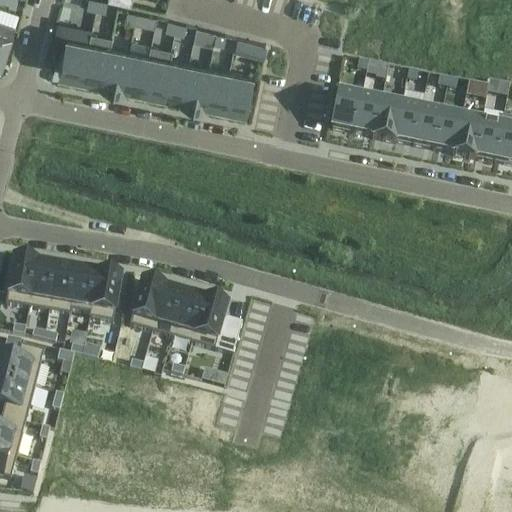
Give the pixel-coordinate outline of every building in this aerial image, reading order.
[(94,0),(87,0),(85,10),(95,12),(97,1),(94,0)] [(97,1),(95,12),(105,14),(107,2),(106,2),(97,1)] [(138,11),(136,22),(142,24),(145,13),(138,11)] [(126,13),(124,24),(134,26),(136,15),(126,13)] [(0,69),(15,26),(0,21),(0,69)] [(167,21),(164,32),(174,35),(176,24),(167,21)] [(176,24),(174,35),(183,37),(186,26),(176,24)] [(196,29),(193,44),(213,48),(213,45),(216,34),(196,29)] [(88,42),(80,81),(97,85),(97,86),(102,87),(110,46),(112,39),(101,36),(89,34),(88,42)] [(216,34),(213,45),(223,47),(225,36),(216,34)] [(57,35),(55,42),(63,44),(60,57),(56,76),(80,81),(88,42),(57,35)] [(110,46),(102,87),(121,91),(129,50),(120,48),(110,46)] [(148,54),(140,94),(162,98),(170,59),(172,51),(160,48),(149,46),(148,54)] [(129,50),(121,91),(124,92),(124,90),(140,94),(148,54),(139,52),(129,50)] [(170,59),(162,98),(178,101),(177,103),(180,103),(189,62),(179,60),(170,59)] [(358,61),(355,72),(366,74),(368,64),(358,61)] [(189,62),(180,103),(201,108),(209,66),(199,64),(189,62)] [(368,64),(366,76),(386,79),(388,68),(368,64)] [(209,66),(201,108),(204,108),(204,107),(221,110),(228,70),(219,68),(209,66)] [(228,70),(221,110),(245,115),(249,95),(253,75),(228,70)] [(407,72),(405,83),(415,85),(417,75),(407,72)] [(438,78),(436,89),(445,91),(448,80),(438,78)] [(448,80),(445,91),(455,93),(457,81),(448,80)] [(488,88),(486,95),(506,99),(509,86),(489,82),(488,88)] [(468,84),(465,98),(485,102),(487,88),(468,84)] [(337,92),(329,132),(353,137),(361,97),(349,95),(337,92)] [(361,97),(353,137),(369,140),(369,142),(372,142),(381,101),(371,99),(361,97)] [(381,101),(372,142),(393,147),(401,105),(391,103),(381,101)] [(401,105),(393,147),(396,147),(396,146),(412,149),(421,109),(411,107),(401,105)] [(421,109),(412,149),(432,153),(441,114),(431,112),(421,109)] [(441,114),(432,153),(450,157),(449,158),(453,159),(461,118),(451,116),(441,114)] [(461,118),(453,159),(473,163),(481,122),(471,120),(461,118)] [(481,122),(473,163),(476,164),(476,162),(493,166),(503,118),(502,118),(500,126),(491,124),(481,122)] [(511,119),(503,118),(493,166),(511,169),(511,119)] [(13,261),(5,306),(29,310),(36,265),(13,261)] [(36,265),(29,310),(49,313),(57,269),(36,265)] [(57,269),(49,313),(69,317),(77,272),(57,269)] [(77,272),(69,317),(70,317),(71,312),(89,316),(88,320),(89,320),(97,276),(77,272)] [(97,276),(89,320),(112,325),(120,280),(97,276)] [(141,284),(129,328),(152,334),(164,290),(141,284)] [(164,290),(152,334),(172,340),(184,296),(164,290)] [(184,296),(172,340),(191,345),(204,302),(184,296)] [(204,302),(191,345),(233,357),(242,325),(223,320),(227,308),(204,302)] [(13,327),(12,335),(24,337),(25,329),(13,327)] [(33,331),(31,339),(43,342),(45,334),(33,331)] [(45,334),(43,342),(55,345),(57,337),(45,334)] [(77,344),(76,348),(83,350),(81,358),(97,362),(100,350),(77,344)] [(0,355),(0,380),(34,389),(43,353),(20,347),(16,360),(0,355)] [(72,347),(70,355),(73,356),(81,358),(83,350),(76,348),(72,347)] [(59,352),(56,362),(63,364),(70,366),(73,356),(70,355),(59,352)] [(145,361),(141,373),(153,376),(156,364),(145,361)] [(131,363),(129,370),(141,373),(143,366),(131,363)] [(63,364),(60,375),(67,377),(70,366),(63,364)] [(172,367),(170,375),(182,378),(184,370),(172,367)] [(0,380),(0,404),(4,406),(1,418),(25,424),(34,389),(0,380)] [(55,394),(51,410),(58,412),(62,396),(55,394)] [(0,454),(16,458),(25,424),(1,418),(0,422),(0,454)] [(317,418),(314,426),(326,429),(328,422),(317,418)] [(328,422),(326,429),(337,433),(340,425),(328,422)] [(41,428),(38,440),(46,442),(49,430),(41,428)] [(358,430),(356,438),(367,442),(370,434),(358,430)] [(59,431),(56,458),(70,459),(68,486),(91,488),(96,444),(73,442),(74,433),(59,431)] [(96,444),(91,488),(115,491),(118,464),(132,465),(135,438),(119,437),(118,447),(96,444)] [(147,437),(144,466),(158,467),(155,495),(180,497),(185,451),(161,449),(162,439),(147,437)] [(391,440),(389,448),(400,451),(403,444),(391,440)] [(428,451),(426,458),(437,462),(439,454),(428,451)] [(0,454),(0,478),(10,481),(16,458),(0,454)] [(439,454),(437,462),(449,465),(451,457),(439,454)] [(207,472),(204,500),(246,504),(247,490),(267,492),(270,462),(244,459),(242,476),(207,472)] [(33,463),(29,475),(37,477),(40,465),(33,463)] [(292,465),(280,503),(302,510),(313,472),(292,465)] [(313,472),(302,510),(308,511),(323,511),(334,478),(313,472)] [(334,478),(323,511),(346,511),(355,484),(334,478)] [(355,484),(346,511),(369,511),(376,491),(355,484)] [(496,484),(494,496),(502,497),(504,485),(496,484)] [(403,493),(396,511),(421,511),(426,500),(403,493)] [(426,500),(421,511),(447,511),(449,507),(426,500)]
